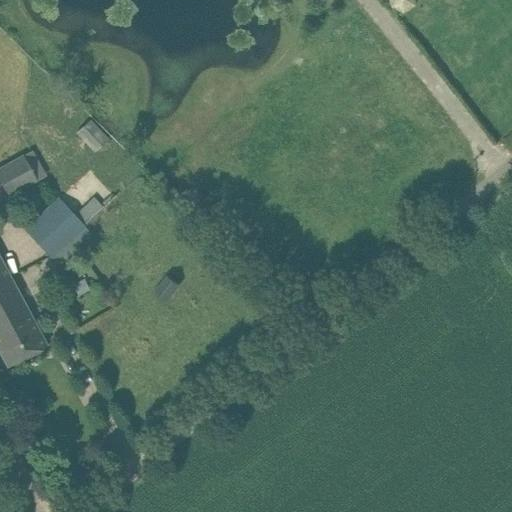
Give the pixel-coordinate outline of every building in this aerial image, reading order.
[(418,0),(393,0),(397,11),(419,6),(418,0)] [(0,168),(0,181),(8,196),(45,175),(31,151),(0,168)] [(59,199),(26,230),(51,256),(59,265),(88,238),(80,229),(104,207),(94,197),(75,216),(59,199)] [(0,281),(9,276),(0,259),(0,281)] [(166,301),(179,285),(168,275),(155,291),(166,301)] [(9,276),(0,281),(0,352),(8,366),(46,345),(9,276)]
